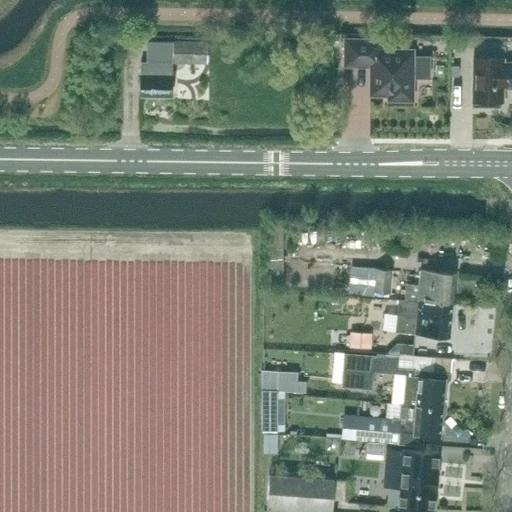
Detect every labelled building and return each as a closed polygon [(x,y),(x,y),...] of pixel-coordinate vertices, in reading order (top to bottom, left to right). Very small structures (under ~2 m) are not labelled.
[(381,49),(381,39),(345,39),(344,65),(370,65),(370,95),(388,95),(388,100),(412,100),(412,77),(429,77),(428,57),(412,57),(413,50),(381,49)] [(207,66),(208,46),(147,44),(146,65),(140,65),(140,99),(171,100),(172,65),(207,66)] [(511,62),(503,63),(503,59),(473,58),(472,101),(503,101),(503,85),(511,85),(510,87),(511,86),(511,62)] [(281,287),(282,229),(263,229),(262,286),(281,287)] [(335,265),(333,292),(373,296),(373,290),(390,291),(391,269),(335,265)] [(404,298),(404,299),(451,303),(454,271),(421,268),(419,284),(406,283),(404,298)] [(398,300),(395,330),(411,332),(421,333),(449,335),(451,303),(404,299),(398,299),(398,300)] [(371,333),(351,333),(350,347),(371,348),(371,333)] [(413,355),(414,344),(398,343),(397,353),(413,355)] [(335,353),(333,379),(342,380),(342,387),(371,389),(372,372),(394,373),(392,403),(393,403),(409,404),(442,407),(444,379),(445,372),(415,369),(398,367),(399,355),(376,353),(376,356),(344,353),(335,353)] [(292,373),(262,371),(262,390),(278,390),(304,392),(305,381),(303,381),(292,380),(292,373)] [(262,390),(261,431),(285,431),(284,391),(278,390),(262,390)] [(387,409),(387,418),(392,418),(392,421),(400,422),(399,431),(409,432),(415,432),(433,434),(440,435),(442,407),(409,404),(393,403),(392,403),(391,403),(390,403),(388,403),(388,404),(388,407),(387,409)] [(356,428),(355,439),(372,441),(390,442),(398,443),(399,431),(400,422),(392,421),(392,418),(387,418),(357,416),(356,428)] [(386,448),(383,487),(401,488),(399,508),(434,510),(435,492),(437,471),(438,452),(404,449),(404,450),(386,448)] [(446,490),(466,491),(467,455),(448,454),(446,490)] [(331,511),(334,479),(269,474),(266,507),(331,511)]
